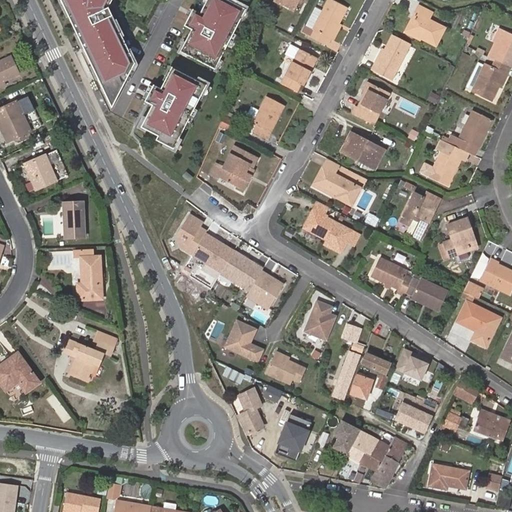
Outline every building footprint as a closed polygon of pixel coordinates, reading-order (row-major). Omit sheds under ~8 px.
[(61,0),(113,109),(136,64),(110,8),(113,0),(61,0)] [(245,9),(226,0),(206,0),(199,14),(192,10),(183,27),(191,31),(180,52),(214,70),(245,9)] [(295,2),(296,0),(273,0),(273,1),(291,10),(295,2)] [(330,38),(338,23),(346,8),(330,0),(328,0),(314,30),(316,31),(312,37),(324,43),(327,37),(330,38)] [(409,30),(422,37),(436,44),(445,27),(429,19),(432,13),(419,6),(416,12),(418,14),(409,30)] [(421,39),(422,37),(409,30),(418,14),(416,12),(406,32),(421,39)] [(341,25),(338,23),(330,38),(333,40),(341,25)] [(490,49),(486,56),(492,58),(508,66),(509,67),(511,61),(511,34),(503,30),(493,50),(490,49)] [(392,81),(411,44),(394,34),(385,51),(374,72),(392,81)] [(291,65),(300,49),(290,45),(282,60),(291,65)] [(291,65),(282,84),(298,92),(301,85),(304,86),(311,72),(309,71),(311,67),(314,68),(319,58),(300,49),(291,65)] [(374,72),(385,51),(383,49),(372,70),(374,72)] [(0,83),(3,82),(19,75),(11,57),(0,62),(0,83)] [(504,74),(508,66),(492,58),(489,66),(482,63),(470,88),(490,97),(496,84),(502,72),(504,74)] [(206,86),(172,68),(161,90),(153,86),(144,103),(152,107),(141,128),(158,137),(156,141),(174,150),(206,86)] [(499,86),(504,74),(502,72),(496,84),(499,86)] [(360,93),(363,95),(369,82),(367,81),(360,93)] [(351,113),(372,124),(388,92),(369,82),(363,95),(357,106),(355,105),(351,113)] [(435,104),(439,96),(430,92),(426,101),(435,104)] [(34,110),(28,97),(16,102),(22,115),(34,110)] [(258,111),(251,124),(255,126),(252,132),(265,139),(283,106),(265,97),(258,111)] [(0,116),(4,125),(0,126),(0,129),(6,142),(30,131),(22,115),(16,102),(0,109),(0,116)] [(248,122),(251,124),(258,111),(255,109),(248,122)] [(467,151),(473,154),(477,147),(490,119),(472,110),(458,138),(449,134),(446,141),(459,147),(467,151)] [(233,122),(222,117),(218,126),(229,132),(233,122)] [(222,143),(226,134),(219,130),(215,140),(222,143)] [(367,141),(358,136),(350,132),(340,151),(357,160),(367,141)] [(446,141),(439,138),(435,146),(441,149),(432,167),(428,176),(446,185),(459,157),(455,154),(459,147),(446,141)] [(375,145),(367,141),(357,160),(374,168),(383,149),(375,145)] [(248,168),(251,170),(256,158),(234,147),(222,169),(215,165),(209,177),(215,183),(217,181),(236,191),(248,168)] [(467,151),(459,147),(455,154),(459,157),(463,159),(467,151)] [(44,155),(24,164),(36,190),(56,181),(44,155)] [(333,173),(338,164),(325,158),(312,182),(330,191),(331,189),(338,192),(337,195),(335,198),(351,206),(360,187),(333,173)] [(422,174),(428,176),(432,167),(426,164),(422,174)] [(253,171),(251,170),(248,168),(236,191),(242,194),(253,171)] [(338,168),(336,174),(357,183),(360,177),(338,168)] [(428,191),(426,196),(439,203),(442,197),(428,191)] [(416,192),(403,219),(412,224),(416,217),(422,220),(415,233),(423,237),(439,203),(426,196),(416,192)] [(323,214),(328,205),(317,200),(312,209),(323,214)] [(83,201),(63,202),(65,238),(84,237),(83,201)] [(323,214),(312,209),(303,225),(315,231),(314,233),(324,239),(334,220),(323,214)] [(220,273),(234,251),(205,233),(207,231),(201,227),(204,222),(189,213),(175,237),(180,249),(220,273)] [(374,227),(378,218),(368,213),(364,222),(374,227)] [(467,228),(470,227),(467,217),(447,224),(452,238),(444,241),(450,256),(458,253),(457,250),(472,244),(467,228)] [(352,229),(334,220),(324,239),(322,242),(338,250),(344,238),(347,239),(352,229)] [(315,231),(303,225),(302,227),(314,233),(315,231)] [(477,247),(470,227),(467,228),(472,244),(457,250),(458,253),(477,247)] [(359,233),(352,229),(347,239),(354,243),(359,233)] [(86,256),(86,247),(73,248),(73,257),(80,256),(81,283),(77,283),(78,300),(102,299),(100,255),(86,256)] [(256,265),(234,251),(220,273),(249,291),(262,271),(255,267),(256,265)] [(397,292),(405,294),(406,291),(413,278),(406,275),(408,270),(380,256),(371,275),(399,288),(397,292)] [(500,262),(490,257),(480,279),(510,293),(511,289),(511,271),(498,265),(500,262)] [(268,310),(283,284),(262,271),(249,291),(246,296),(268,310)] [(413,278),(406,291),(413,294),(426,301),(425,303),(439,310),(449,291),(421,278),(420,280),(413,277),(413,278)] [(483,289),(468,282),(464,291),(478,298),(483,289)] [(426,301),(413,294),(412,297),(425,303),(426,301)] [(327,340),(336,317),(329,314),(332,307),(317,301),(304,331),(327,340)] [(501,317),(467,301),(458,322),(476,330),(472,340),(487,347),(501,317)] [(258,362),(264,350),(250,343),(256,329),(237,320),(225,347),(258,362)] [(376,320),(375,323),(372,330),(384,337),(388,329),(376,320)] [(361,328),(347,323),(342,337),(356,342),(361,328)] [(94,341),(114,348),(118,338),(97,331),(94,341)] [(511,334),(500,358),(511,364),(511,334)] [(76,357),(77,353),(73,351),(76,342),(69,340),(64,353),(76,357)] [(111,356),(114,348),(94,341),(92,346),(91,348),(104,353),(111,356)] [(73,351),(77,353),(76,357),(69,374),(79,378),(88,381),(95,366),(98,366),(104,353),(91,348),(82,345),(76,342),(73,351)] [(276,351),(274,354),(288,360),(289,357),(276,351)] [(339,379),(336,386),(333,395),(344,398),(359,356),(349,351),(339,379)] [(17,352),(0,364),(0,382),(6,391),(18,382),(26,392),(40,382),(17,352)] [(365,352),(361,363),(386,373),(391,363),(365,352)] [(288,360),(274,354),(266,372),(290,383),(292,378),(300,382),(306,369),(288,360)] [(239,384),(244,375),(226,366),(221,376),(239,384)] [(356,375),(350,393),(366,399),(372,380),(356,375)] [(376,386),(384,389),(388,378),(381,375),(376,386)] [(462,380),(454,393),(472,402),(478,389),(462,380)] [(276,404),(282,391),(267,384),(261,396),(276,404)] [(6,392),(12,401),(21,394),(15,385),(6,392)] [(264,425),(255,407),(261,404),(253,387),(238,394),(246,410),(239,414),(248,433),(264,425)] [(435,406),(407,393),(396,418),(424,431),(435,406)] [(510,419),(482,409),(474,429),(503,440),(510,419)] [(461,418),(450,413),(444,425),(454,430),(461,418)] [(338,436),(345,423),(341,420),(334,433),(338,436)] [(309,433),(285,423),(276,445),(300,455),(309,433)] [(332,446),(347,454),(360,431),(345,423),(338,436),(332,446)] [(360,431),(347,454),(360,461),(368,446),(374,449),(380,440),(360,430),(360,431)] [(328,434),(321,432),(316,446),(322,448),(328,434)] [(395,436),(390,445),(376,470),(371,480),(385,486),(408,443),(395,436)] [(390,445),(380,440),(374,449),(368,446),(360,461),(376,470),(390,445)] [(451,484),(451,487),(467,489),(470,470),(435,464),(430,486),(448,489),(449,486),(449,484),(451,484)] [(352,480),(359,483),(363,475),(356,471),(352,480)] [(500,492),(504,477),(491,474),(488,489),(500,492)] [(16,511),(20,485),(0,482),(0,511),(16,511)] [(123,496),(125,486),(114,484),(111,497),(119,498),(123,496)] [(65,511),(84,511),(85,511),(87,511),(102,511),(105,499),(70,492),(65,511)] [(118,511),(155,511),(156,508),(121,501),(118,511)]
